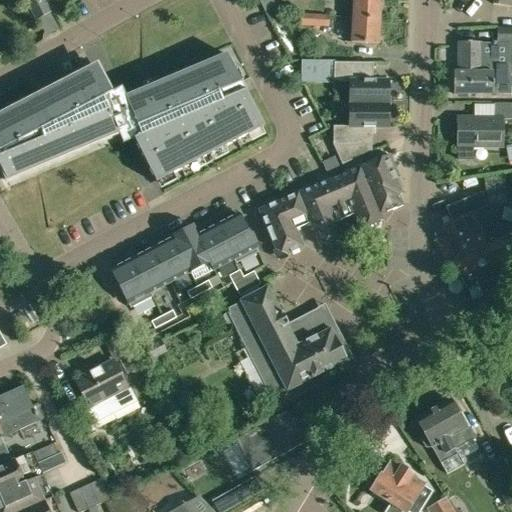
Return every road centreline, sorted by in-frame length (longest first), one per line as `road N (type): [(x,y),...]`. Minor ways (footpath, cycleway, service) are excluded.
road 1 (residential): [(222,0),(289,127),(289,142),(40,277)]
road 2 (residential): [(451,338),(420,267),(429,0)]
road 3 (tertiary): [(294,493),(361,389),(389,366),(451,338)]
road 4 (residential): [(0,77),(141,0)]
road 5 (residential): [(0,369),(42,349),(54,333),(54,306),(40,277)]
